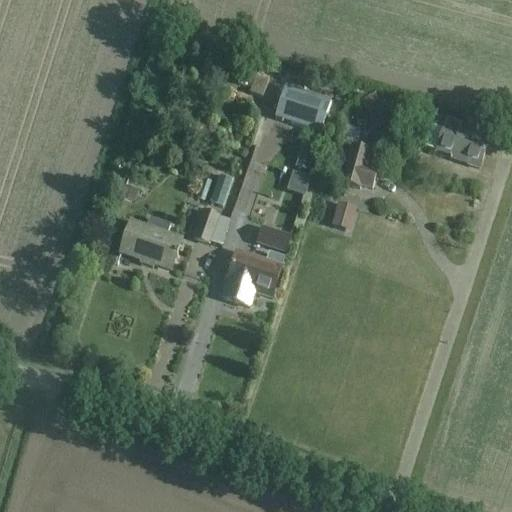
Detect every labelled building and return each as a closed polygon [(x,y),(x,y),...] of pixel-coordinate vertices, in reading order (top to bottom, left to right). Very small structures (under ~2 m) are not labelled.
[(287,90),(277,120),(323,135),(333,104),(287,90)] [(444,133),(436,157),(448,161),(448,162),(450,163),(451,162),(461,165),(479,171),(480,167),(487,146),(458,136),(461,127),(447,122),(443,132),(444,133)] [(360,189),(372,192),(377,173),(366,170),(370,154),(351,148),(340,187),(359,192),(360,189)] [(328,217),(352,224),(355,212),(332,205),(328,217)] [(194,241),(209,246),(218,219),(202,214),(194,241)] [(131,226),(121,255),(143,263),(143,261),(154,265),(154,267),(171,273),(175,260),(177,261),(178,257),(177,256),(181,244),(167,239),(170,228),(150,221),(147,231),(131,226)] [(262,232),(257,247),(287,256),(291,241),(262,232)] [(227,287),(222,302),(249,311),(254,296),(272,302),(282,272),(285,261),(269,256),(266,266),(237,257),(227,287)]
